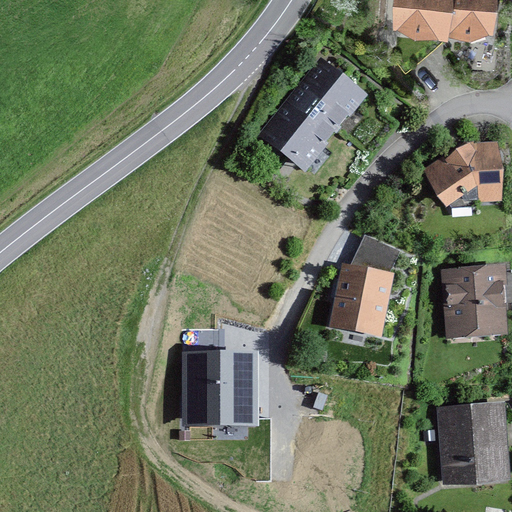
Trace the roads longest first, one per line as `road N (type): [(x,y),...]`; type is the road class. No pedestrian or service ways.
road 1 (track): [(235,511),(163,458),(137,420),(134,396),(179,227),(245,95),(254,48)]
road 2 (secondary): [(291,0),(217,85),(0,252)]
road 3 (residential): [(277,340),(340,219),(393,155),(470,103),(511,108)]
